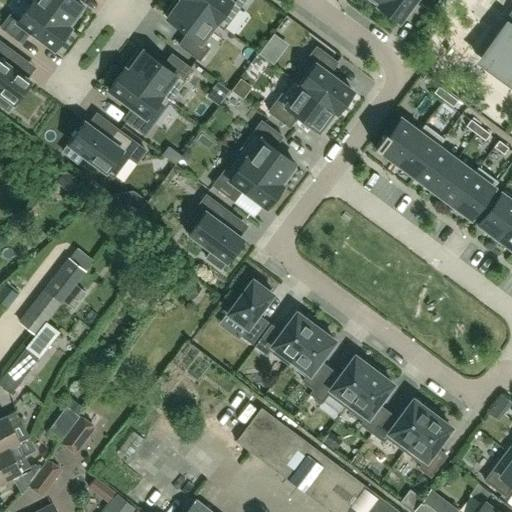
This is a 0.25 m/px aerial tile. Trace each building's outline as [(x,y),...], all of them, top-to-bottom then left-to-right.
[(53,49),(69,28),(31,0),(28,0),(31,2),(17,21),(9,15),(0,27),(21,43),(29,32),(53,49)] [(31,0),(69,28),(66,25),(68,22),(71,25),(82,10),(79,8),(81,5),(74,0),(31,0)] [(223,29),(224,28),(185,0),(179,0),(179,1),(177,0),(174,0),(165,13),(168,16),(166,19),(187,34),(179,45),(199,60),(208,48),(201,42),(215,23),(223,29)] [(185,0),(224,28),(244,0),(185,0)] [(381,0),(377,6),(398,22),(414,0),(418,0),(427,6),(431,0),(381,0)] [(511,15),(508,21),(507,20),(478,60),(511,85),(511,15)] [(0,105),(7,111),(29,81),(5,64),(14,52),(0,42),(0,105)] [(292,79),(336,112),(352,91),(328,74),(337,62),(316,47),(307,59),(310,62),(296,81),(293,78),(292,79)] [(123,69),(168,102),(192,70),(171,54),(163,65),(142,50),(140,53),(137,51),(126,65),(129,68),(127,71),(124,68),(123,69)] [(168,102),(123,69),(108,90),(131,108),(123,119),(144,134),(168,102)] [(336,113),(336,112),(292,79),(268,111),(289,127),(297,116),(318,131),(320,128),(323,130),(334,116),(331,113),(333,111),(336,113)] [(443,100),(448,93),(438,86),(433,93),(443,100)] [(448,93),(443,100),(453,107),(458,101),(448,93)] [(396,163),(425,125),(424,124),(418,132),(400,118),(387,135),(384,133),(374,147),(396,163)] [(475,133),(480,127),(470,120),(465,126),(475,133)] [(237,153),(281,186),(282,186),(279,183),(281,180),(284,183),(295,168),(292,166),(294,163),(273,148),(282,137),(261,121),(237,153)] [(108,140),(84,122),(62,152),(77,162),(82,155),(113,177),(128,157),(135,162),(145,150),(116,128),(108,140)] [(414,177),(443,138),(425,125),(396,163),(414,177)] [(480,127),(475,133),(485,140),(490,134),(480,127)] [(433,190),(456,159),(438,146),(444,139),(443,138),(414,177),(433,190)] [(503,154),(508,148),(498,140),(493,147),(503,154)] [(168,146),(162,155),(175,164),(181,155),(168,146)] [(281,186),(237,153),(213,185),(234,201),(242,190),(266,207),(281,186)] [(451,204),(478,167),(473,172),(456,159),(433,190),(451,204)] [(478,167),(451,204),(470,218),(497,181),(478,167)] [(496,238),(511,216),(511,195),(503,189),(477,224),(496,238)] [(220,269),(242,239),(218,222),(226,211),(205,195),(196,207),(200,210),(185,231),(211,251),(205,258),(220,269)] [(511,249),(511,216),(496,238),(511,249)] [(76,246),(68,257),(85,271),(93,260),(76,246)] [(68,257),(17,322),(34,335),(25,346),(26,347),(46,322),(64,299),(75,285),(86,271),(85,271),(68,257)] [(270,288),(258,279),(256,282),(252,279),(227,313),(246,327),(240,334),(251,343),(267,322),(256,314),(272,294),(268,291),(270,288)] [(4,283),(0,288),(0,302),(7,308),(18,294),(4,283)] [(75,285),(64,299),(74,307),(85,293),(75,285)] [(287,364),(317,323),(308,316),(305,319),(296,312),(280,333),(270,325),(255,346),(266,354),(269,350),(287,364)] [(59,332),(46,322),(26,347),(0,380),(0,386),(10,394),(39,357),(39,358),(59,332)] [(310,394),(329,368),(319,361),(334,340),(324,333),(327,330),(317,323),(287,364),(288,364),(291,360),(299,366),(296,370),(305,376),(302,381),(313,390),(309,394),(310,394)] [(345,407),(375,366),(366,359),(364,362),(354,355),(339,376),(329,368),(310,394),(321,402),(327,394),(345,407)] [(371,433),(387,412),(377,404),(392,384),(383,377),(385,374),(375,366),(345,407),(363,420),(360,424),(371,433)] [(497,399),(495,401),(506,409),(511,402),(500,394),(497,399)] [(403,450),(434,410),(424,403),(422,406),(412,399),(397,419),(387,412),(371,433),(383,441),(386,437),(403,450)] [(60,441),(79,415),(84,409),(71,400),(47,431),(60,441)] [(399,511),(260,408),(235,441),(329,511),(399,511)] [(434,410),(403,450),(422,464),(419,468),(430,476),(445,455),(435,448),(451,427),(441,420),(444,417),(434,410)] [(28,436),(16,411),(0,418),(0,450),(7,447),(8,447),(18,442),(28,437),(28,436)] [(82,417),(79,415),(60,441),(62,442),(61,443),(72,452),(73,451),(75,453),(95,426),(93,425),(93,424),(83,416),(82,417)] [(221,430),(217,436),(225,443),(236,428),(224,418),(217,427),(221,430)] [(4,484),(32,470),(24,455),(34,450),(28,437),(18,442),(8,447),(7,447),(0,450),(0,481),(2,480),(4,484)] [(511,455),(506,451),(484,480),(505,496),(511,486),(511,455)] [(40,496),(55,475),(43,467),(42,469),(28,487),(40,496)] [(87,487),(108,502),(115,492),(95,477),(87,487)] [(415,511),(455,511),(457,510),(430,490),(414,511),(415,511)] [(132,511),(135,508),(117,494),(105,510),(107,511),(132,511)] [(162,511),(173,511),(179,502),(165,495),(158,510),(162,511)] [(184,511),(212,511),(195,498),(184,511)] [(497,511),(484,501),(475,511),(497,511)]
